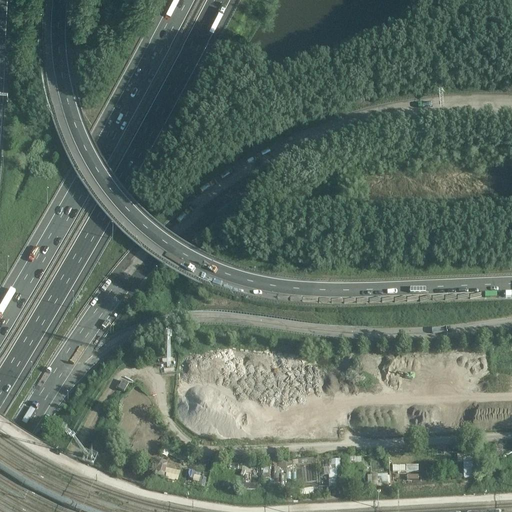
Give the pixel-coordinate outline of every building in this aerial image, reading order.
[(122,381),(118,389),(124,393),(128,385),(122,381)] [(171,448),(167,454),(183,463),(187,457),(171,448)] [(471,450),(454,451),(455,458),(463,458),(464,479),(472,478),(471,450)] [(361,458),(347,459),(347,466),(361,465),(361,458)] [(340,460),(328,460),(329,481),(335,481),(341,480),(340,460)] [(263,492),(286,492),(286,475),(280,475),(280,464),(274,464),(274,484),(263,484),(263,492)] [(207,475),(166,465),(163,480),(203,490),(207,475)] [(368,487),(368,488),(390,487),(390,486),(390,485),(389,475),(367,476),(368,487)]
